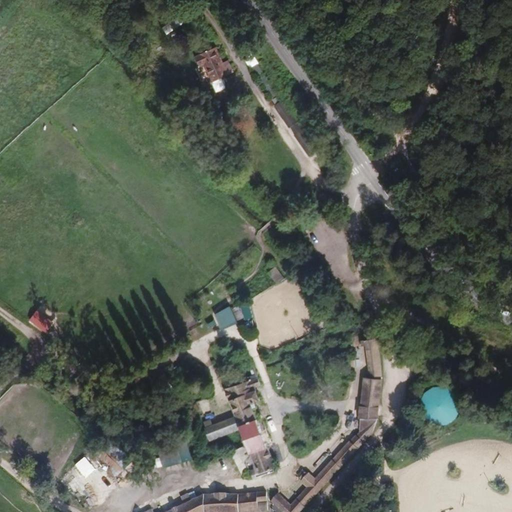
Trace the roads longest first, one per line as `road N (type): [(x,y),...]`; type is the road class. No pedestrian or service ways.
road 1 (tertiary): [(511,320),(450,281),(250,0)]
road 2 (track): [(122,511),(166,481),(243,487),(292,476),(341,432),(357,395)]
road 3 (track): [(375,301),(398,380),(396,402),(309,511)]
road 4 (track): [(346,0),(351,88),(398,145)]
road 5 (track): [(398,145),(438,71),(453,0)]
road 6 (track): [(511,344),(423,301),(375,301)]
road 7 (track): [(511,230),(420,182),(398,145)]
road 8 (track): [(251,345),(292,476)]
road 9 (track): [(375,179),(361,189),(353,216),(356,252),(375,301)]
